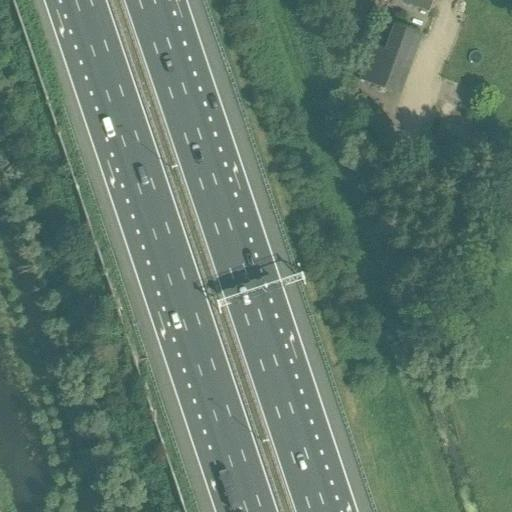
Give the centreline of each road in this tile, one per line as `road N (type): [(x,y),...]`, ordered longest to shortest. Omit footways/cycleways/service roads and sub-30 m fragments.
road 1 (motorway): [(319,511),(146,0)]
road 2 (motorway): [(81,0),(252,511)]
